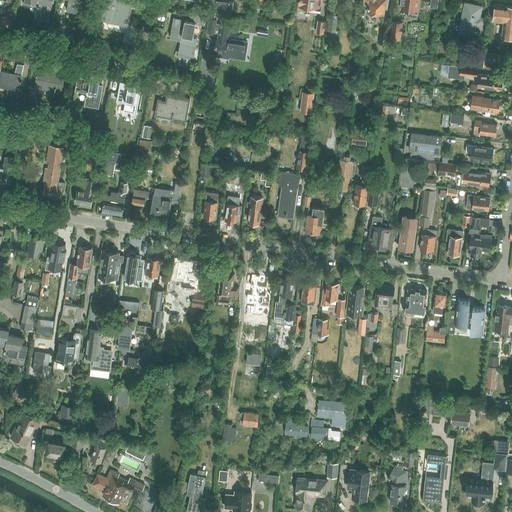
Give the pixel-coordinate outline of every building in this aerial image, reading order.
[(24,0),(24,3),(31,4),(43,7),(41,19),(47,21),(51,0),(24,0)] [(65,0),(69,1),(67,11),(87,14),(89,0),(65,0)] [(98,0),(95,16),(101,18),(101,19),(126,25),(132,0),(98,0)] [(221,0),(209,0),(207,14),(231,17),(233,2),(221,0)] [(299,0),(299,6),(306,7),(306,9),(321,10),(321,6),(322,6),(322,0),(299,0)] [(367,14),(383,16),(385,0),(363,0),(363,2),(368,3),(367,14)] [(402,0),(401,10),(407,10),(407,16),(417,18),(418,12),(417,12),(418,0),(402,0)] [(465,3),(458,34),(476,38),(478,29),(482,30),(485,18),(480,17),(482,6),(465,3)] [(503,22),(502,28),(501,36),(511,37),(511,6),(495,4),(493,21),(494,21),(503,22)] [(8,9),(6,18),(0,17),(0,26),(11,28),(14,11),(8,9)] [(330,15),(327,34),(326,40),(337,41),(338,32),(336,32),(338,17),(330,15)] [(191,16),(190,21),(173,18),(170,37),(181,38),(178,53),(193,56),(197,39),(193,38),(196,24),(205,26),(207,19),(191,16)] [(243,41),(227,38),(230,24),(220,22),(219,23),(216,23),(216,19),(209,18),(207,32),(218,34),(218,37),(217,37),(214,56),(229,58),(229,57),(240,59),(243,41)] [(326,21),(317,20),(316,32),(324,33),(326,21)] [(389,38),(399,40),(402,22),(391,20),(389,38)] [(379,43),(384,44),(383,50),(386,50),(387,45),(389,30),(381,30),(379,43)] [(474,52),(484,53),(485,45),(475,43),(474,52)] [(483,66),(497,68),(498,54),(484,52),(483,66)] [(0,76),(0,87),(7,89),(7,104),(6,113),(22,116),(24,105),(24,104),(17,103),(22,75),(24,65),(17,64),(15,73),(1,71),(0,76)] [(448,74),(447,75),(459,77),(459,74),(464,75),(477,76),(478,67),(460,65),(460,66),(449,65),(448,74)] [(37,70),(33,91),(45,93),(45,90),(56,92),(56,89),(62,90),(65,76),(37,70)] [(90,78),(77,76),(75,90),(86,92),(84,105),(99,108),(103,85),(99,84),(101,75),(91,73),(90,78)] [(479,74),(478,86),(501,89),(501,88),(504,87),(504,83),(502,82),(503,77),(479,74)] [(141,86),(120,82),(117,101),(125,102),(123,114),(136,117),(141,86)] [(314,93),(302,91),(300,112),(312,113),(314,93)] [(472,95),(471,108),(498,112),(499,110),(502,110),(502,105),(499,104),(500,99),(483,97),(484,93),(474,91),(473,95),(472,95)] [(172,116),(171,118),(183,120),(183,121),(186,121),(188,108),(190,99),(175,96),(175,98),(172,98),(172,96),(166,95),(165,101),(157,100),(155,113),(172,116)] [(397,103),(407,104),(408,97),(398,96),(397,103)] [(24,105),(22,116),(28,118),(30,110),(31,107),(24,105)] [(387,119),(388,114),(389,106),(383,105),(381,118),(387,119)] [(450,122),(451,122),(450,123),(463,124),(464,115),(451,114),(451,115),(450,115),(450,122)] [(92,116),(89,129),(99,131),(102,118),(92,116)] [(497,124),(482,122),(482,120),(476,119),(474,135),(480,136),(480,133),(495,135),(497,124)] [(141,137),(150,138),(152,126),(143,125),(141,137)] [(352,143),(366,144),(367,131),(353,130),(352,143)] [(299,149),(309,150),(311,134),(301,133),(299,149)] [(440,151),(442,137),(412,133),(410,147),(414,147),(413,157),(433,160),(434,150),(440,151)] [(139,147),(151,148),(152,140),(141,139),(139,147)] [(43,184),(45,184),(43,194),(60,197),(62,187),(64,188),(65,183),(59,182),(64,148),(49,145),(43,184)] [(466,152),(471,153),(470,159),(491,162),(493,148),(472,145),(472,146),(467,145),(466,152)] [(394,161),(401,161),(403,148),(395,147),(394,161)] [(126,153),(108,150),(107,161),(115,163),(121,164),(125,164),(126,153)] [(299,150),(296,168),(306,170),(309,151),(299,150)] [(4,167),(0,166),(0,182),(6,183),(6,182),(11,183),(15,157),(6,156),(4,167)] [(426,161),(419,160),(417,160),(403,158),(399,185),(401,186),(400,191),(410,192),(411,187),(413,187),(416,168),(417,164),(419,164),(421,165),(421,167),(425,168),(426,161)] [(338,175),(349,177),(352,161),(341,159),(338,175)] [(440,162),(439,173),(455,176),(457,164),(440,162)] [(13,182),(22,184),(25,165),(16,163),(13,182)] [(115,164),(113,164),(106,163),(104,175),(113,176),(114,171),(115,168),(120,169),(121,164),(115,163),(115,164)] [(208,178),(210,164),(203,164),(201,178),(208,178)] [(363,164),(362,168),(360,178),(363,178),(362,185),(356,184),(354,203),(365,204),(368,186),(370,169),(370,165),(363,164)] [(225,181),(234,182),(235,170),(227,169),(225,181)] [(464,171),(463,182),(489,185),(490,173),(464,170),(464,171)] [(282,187),(278,213),(277,216),(293,219),(300,175),(281,172),(279,186),(282,187)] [(84,190),(78,188),(75,203),(91,205),(93,193),(101,194),(104,176),(98,174),(97,180),(86,178),(84,190)] [(425,185),(435,186),(436,179),(426,178),(425,185)] [(174,190),(170,189),(169,197),(154,195),(151,214),(169,217),(170,205),(180,207),(183,184),(175,183),(174,190)] [(367,204),(377,206),(379,185),(369,184),(367,204)] [(420,213),(419,226),(429,227),(430,215),(431,215),(432,207),(435,207),(436,191),(436,187),(424,185),(423,190),(425,190),(422,213),(420,213)] [(446,195),(455,196),(457,196),(458,189),(447,187),(446,195)] [(133,196),(132,204),(144,206),(145,199),(148,199),(150,192),(134,189),(133,196)] [(304,206),(309,207),(309,206),(310,206),(311,196),(312,189),(305,189),(304,206)] [(125,204),(125,198),(126,193),(120,191),(118,191),(118,192),(111,191),(110,196),(105,195),(104,201),(102,211),(123,214),(124,204),(125,204)] [(219,194),(217,193),(207,192),(206,200),(204,217),(205,217),(206,219),(209,219),(210,218),(216,218),(218,202),(219,194)] [(227,204),(224,203),(223,211),(226,212),(225,220),(230,221),(231,222),(234,223),(236,221),(237,221),(238,213),(241,213),(242,206),(239,205),(240,196),(228,195),(228,196),(227,204)] [(468,195),(466,207),(488,210),(488,208),(489,208),(489,204),(489,197),(468,195)] [(250,206),(248,222),(260,224),(262,208),(263,198),(251,196),(250,201),(247,201),(247,206),(250,206)] [(309,206),(309,207),(306,231),(319,233),(320,224),(323,224),(325,208),(310,206),(309,206)] [(394,235),(399,236),(398,247),(413,249),(418,217),(403,214),(401,227),(395,226),(394,235)] [(393,228),(387,227),(387,224),(381,223),(383,217),(374,216),(372,225),(369,244),(390,247),(393,228)] [(470,224),(480,225),(489,227),(490,219),(481,217),(471,216),(470,224)] [(469,227),(469,233),(472,233),(470,248),(472,248),(471,254),(472,255),(473,257),(478,258),(479,256),(481,256),(482,249),(489,250),(491,235),(492,235),(492,234),(485,233),(485,234),(479,233),(479,229),(469,227)] [(420,249),(421,249),(421,251),(425,252),(426,250),(433,251),(435,236),(436,236),(437,230),(423,228),(423,234),(420,249)] [(462,237),(455,236),(456,230),(450,229),(447,228),(446,239),(449,240),(447,253),(460,254),(462,237)] [(27,254),(41,256),(44,239),(30,237),(27,254)] [(47,256),(45,269),(50,270),(50,269),(50,267),(61,269),(62,266),(63,261),(64,261),(66,251),(64,251),(65,244),(60,243),(59,241),(56,241),(55,242),(54,242),(51,257),(50,257),(48,256),(47,256)] [(80,247),(77,264),(71,263),(70,263),(68,277),(66,295),(68,295),(70,295),(71,295),(73,294),(74,293),(74,292),(76,280),(75,280),(75,278),(76,278),(77,272),(89,274),(90,267),(93,249),(91,248),(91,247),(86,246),(85,247),(80,247)] [(103,250),(100,270),(98,270),(97,276),(120,280),(123,261),(117,260),(118,253),(111,252),(112,250),(105,249),(105,251),(103,250)] [(125,276),(137,278),(140,256),(128,254),(125,276)] [(149,257),(146,274),(146,279),(152,280),(153,274),(158,275),(161,259),(159,259),(158,257),(155,256),(153,258),(149,257)] [(176,277),(184,278),(183,285),(185,285),(185,290),(186,292),(188,293),(194,293),(192,305),(204,307),(206,293),(196,292),(197,287),(198,287),(200,271),(192,270),(193,263),(179,261),(176,277)] [(19,262),(17,276),(24,277),(26,263),(19,262)] [(41,284),(44,285),(48,285),(50,273),(43,272),(41,284)] [(221,272),(218,295),(217,301),(230,303),(231,299),(238,299),(239,287),(232,286),(234,273),(221,272)] [(246,284),(245,294),(250,294),(249,304),(256,305),(255,313),(268,314),(268,315),(271,292),(267,292),(269,276),(252,274),(251,284),(246,284)] [(280,294),(279,301),(276,301),(274,316),(275,316),(274,323),(293,325),(294,319),(295,319),(295,315),(296,310),(296,304),(291,303),(291,301),(293,301),(293,296),(292,295),(294,279),(282,278),(280,294)] [(16,280),(13,293),(21,295),(24,281),(16,280)] [(301,303),(313,305),(316,283),(304,282),(301,303)] [(327,282),(326,289),(323,288),(321,305),(330,306),(330,299),(337,300),(339,283),(327,282)] [(363,286),(350,285),(347,313),(361,314),(363,295),(362,294),(363,286)] [(391,308),(392,303),(394,287),(379,285),(378,295),(376,295),(375,306),(383,307),(383,308),(383,309),(390,310),(390,309),(390,308),(391,308)] [(153,289),(151,308),(161,309),(163,290),(153,289)] [(408,289),(406,303),(405,312),(424,314),(425,305),(427,291),(408,289)] [(435,292),(434,306),(433,313),(444,314),(445,307),(446,293),(435,292)] [(28,294),(25,304),(36,307),(39,297),(28,294)] [(100,299),(100,307),(112,309),(113,301),(100,299)] [(345,300),(337,299),(336,316),(344,317),(345,300)] [(447,333),(454,334),(455,325),(467,326),(468,323),(471,324),(470,333),(484,334),(486,308),(485,308),(484,310),(469,308),(470,301),(458,300),(458,299),(456,299),(455,311),(449,310),(447,333)] [(25,304),(24,310),(36,313),(37,307),(36,307),(25,304)] [(511,306),(498,305),(495,331),(508,332),(509,324),(511,324),(511,306)] [(24,310),(23,316),(34,319),(36,313),(24,310)] [(302,316),(301,316),(301,311),(296,310),(295,315),(295,319),(294,319),(293,325),(293,330),(293,331),(300,332),(302,316)] [(378,321),(379,314),(371,313),(371,314),(368,314),(367,326),(376,327),(377,321),(378,321)] [(34,319),(23,316),(22,322),(26,323),(33,325),(34,319)] [(319,318),(317,335),(329,336),(330,329),(327,329),(328,319),(321,319),(319,318)] [(367,320),(360,319),(358,334),(365,335),(367,320)] [(21,324),(21,328),(32,330),(33,325),(26,323),(22,322),(21,324)] [(121,324),(121,327),(117,349),(120,349),(119,352),(134,354),(135,349),(130,349),(133,326),(121,324)] [(37,325),(36,333),(51,335),(52,327),(37,325)] [(426,341),(445,343),(447,328),(440,327),(439,331),(433,330),(433,325),(428,325),(427,329),(426,341)] [(4,357),(4,354),(9,334),(9,330),(0,327),(0,356),(1,357),(3,357),(4,357)] [(395,343),(405,344),(407,328),(396,327),(395,343)] [(84,361),(86,362),(91,362),(90,369),(110,371),(113,350),(104,349),(104,347),(101,347),(103,331),(99,330),(87,329),(84,361)] [(78,358),(81,336),(81,334),(79,333),(80,332),(76,331),(76,333),(74,333),(73,338),(61,336),(57,363),(72,365),(73,358),(78,358)] [(9,334),(4,354),(12,356),(11,363),(24,366),(26,355),(28,345),(23,343),(24,337),(9,334)] [(365,352),(372,353),(373,337),(366,336),(365,352)] [(159,352),(166,358),(171,352),(164,346),(159,352)] [(46,372),(50,353),(36,350),(33,371),(42,372),(46,372)] [(246,364),(260,366),(262,354),(247,353),(246,364)] [(146,368),(147,366),(149,367),(150,359),(142,357),(142,356),(139,355),(139,357),(129,355),(127,362),(132,363),(131,365),(134,365),(134,364),(139,365),(139,367),(141,367),(142,365),(144,366),(144,367),(146,368)] [(393,375),(400,375),(401,361),(394,361),(393,375)] [(485,385),(496,386),(496,382),(495,382),(497,367),(487,365),(485,385)] [(266,373),(265,378),(285,381),(287,367),(278,366),(277,375),(266,373)] [(18,383),(13,394),(28,402),(34,391),(18,383)] [(435,399),(430,399),(422,397),(420,410),(429,412),(433,412),(435,399)] [(191,405),(191,404),(191,403),(191,402),(190,402),(190,401),(189,400),(188,400),(188,399),(187,399),(186,399),(185,399),(184,400),(183,400),(183,401),(182,402),(182,403),(182,404),(182,405),(182,406),(183,406),(183,407),(184,407),(185,408),(186,408),(187,408),(188,408),(188,407),(189,407),(190,406),(190,405),(191,405)] [(433,413),(447,415),(449,401),(435,399),(433,413)] [(319,400),(318,417),(346,419),(348,402),(319,400)] [(60,420),(73,422),(75,407),(62,405),(60,420)] [(74,429),(81,430),(84,408),(77,407),(74,429)] [(450,424),(469,426),(470,412),(452,410),(450,424)] [(18,424),(11,437),(26,445),(33,430),(35,431),(41,421),(24,412),(20,419),(19,419),(17,423),(18,424)] [(241,417),(244,417),(243,425),(258,427),(259,413),(244,412),(242,412),(241,417)] [(286,418),(285,433),(285,435),(292,435),(307,437),(308,426),(300,425),(301,419),(286,418)] [(340,440),(341,431),(328,430),(328,428),(323,427),(324,420),(311,419),(310,426),(312,426),(311,437),(324,439),(340,440)] [(223,440),(222,443),(229,444),(229,441),(230,441),(231,437),(235,437),(237,428),(232,428),(232,424),(224,424),(222,440),(223,440)] [(73,434),(73,441),(72,441),(71,446),(84,447),(84,441),(83,441),(84,435),(73,434)] [(61,458),(64,442),(51,440),(48,455),(50,456),(50,459),(58,460),(59,457),(61,458)] [(493,451),(509,452),(510,441),(508,441),(506,440),(494,440),(494,442),(493,451)] [(106,449),(95,444),(91,459),(101,463),(106,449)] [(129,444),(126,450),(143,458),(146,452),(129,444)] [(406,464),(414,465),(415,452),(407,451),(406,464)] [(422,499),(441,501),(443,478),(446,478),(448,463),(445,463),(446,455),(427,453),(422,499)] [(484,502),(484,497),(491,497),(492,481),(490,481),(490,475),(493,476),(494,469),(505,470),(507,454),(495,453),(494,464),(484,463),(484,462),(483,462),(482,475),(485,475),(484,480),(468,479),(467,495),(473,495),(472,500),(484,502)] [(326,476),(337,477),(338,463),(328,462),(326,476)] [(392,483),(392,484),(390,502),(404,504),(406,485),(404,485),(405,472),(403,469),(402,469),(403,466),(398,464),(397,466),(395,465),(388,477),(392,480),(392,483)] [(105,490),(103,494),(119,503),(126,489),(132,493),(134,487),(142,491),(145,485),(130,477),(129,481),(119,476),(120,473),(111,469),(107,478),(98,474),(93,484),(105,490)] [(187,495),(190,496),(187,510),(198,511),(202,511),(206,499),(201,498),(207,471),(198,469),(197,475),(191,473),(187,495)] [(220,469),(218,480),(226,481),(228,471),(220,469)] [(348,487),(354,488),(353,497),(366,499),(369,472),(350,470),(348,487)] [(258,481),(278,483),(279,476),(259,473),(258,481)] [(292,477),(290,504),(304,505),(305,491),(319,492),(319,478),(292,477)] [(234,494),(225,493),(223,508),(232,509),(231,511),(250,511),(250,509),(251,509),(252,501),(251,501),(252,493),(242,492),(234,491),(234,494)]
